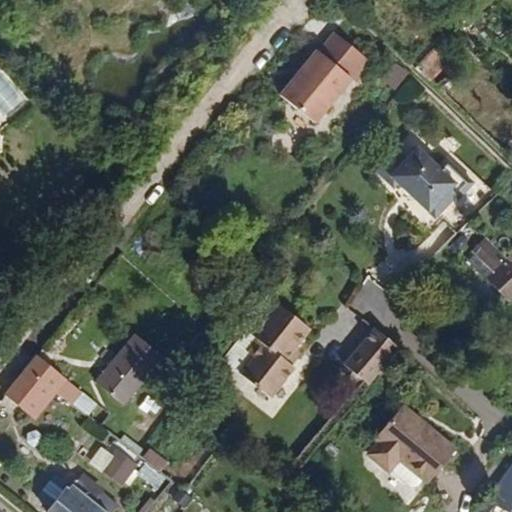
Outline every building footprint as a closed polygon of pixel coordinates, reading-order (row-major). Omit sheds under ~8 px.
[(343,83),(359,64),(327,35),(324,36),(312,51),(308,51),(289,75),(322,108),(343,83)] [(399,91),(410,70),(394,61),(383,83),(399,91)] [(348,88),(364,69),(359,64),(343,83),(348,88)] [(304,129),(322,108),(289,75),(270,96),(304,129)] [(446,208),(464,188),(437,162),(429,171),(408,151),(397,162),(385,149),(363,171),(384,191),(388,186),(425,223),(443,204),(446,208)] [(444,224),(422,250),(431,258),(453,232),(444,224)] [(511,273),(511,259),(504,251),(489,258),(505,278),(511,273)] [(508,282),(505,278),(489,258),(467,272),(488,295),(508,282)] [(275,379),(271,374),(266,370),(276,359),(291,341),(260,314),(235,343),(240,348),(229,362),(237,367),(222,383),(251,407),(275,379)] [(353,386),(383,350),(358,331),(330,365),(353,386)] [(110,405),(150,358),(125,335),(84,382),(110,405)] [(271,374),(281,365),(276,359),(266,370),(271,374)] [(0,424),(16,437),(47,395),(18,373),(0,396),(0,424)] [(412,485),(440,451),(414,430),(408,430),(400,424),(400,418),(386,409),(359,441),(363,445),(357,454),(358,462),(368,470),(378,470),(378,477),(395,491),(403,491),(409,483),(412,485)] [(89,463),(123,487),(138,466),(105,442),(89,463)] [(143,460),(162,471),(169,460),(150,449),(143,460)] [(489,511),(511,511),(511,459),(504,457),(471,502),(489,511)] [(110,511),(112,510),(58,466),(38,490),(52,503),(44,511),(110,511)]
